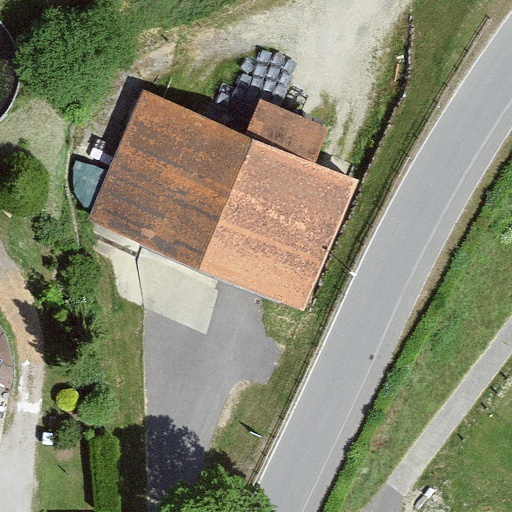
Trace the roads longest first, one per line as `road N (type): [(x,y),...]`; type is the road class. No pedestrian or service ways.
road 1 (tertiary): [(511,59),(442,171),(276,511)]
road 2 (track): [(394,495),(453,404),(511,340)]
